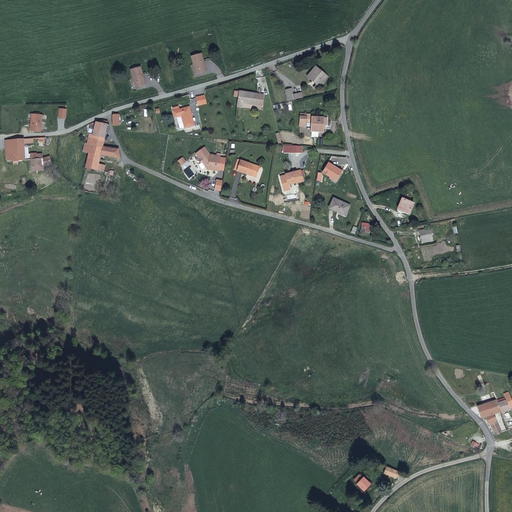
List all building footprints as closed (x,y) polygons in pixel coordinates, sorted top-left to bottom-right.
[(207,71),(202,54),(192,56),(196,74),(207,71)] [(146,85),(141,67),(131,70),(136,88),(146,85)] [(316,67),(308,77),(321,88),(329,78),(316,67)] [(292,89),(286,91),(289,102),(301,99),(300,94),(294,95),(292,89)] [(261,94),(235,91),(234,97),(239,97),(238,107),(242,108),(243,102),(252,103),(252,104),(260,105),(262,105),(264,95),(261,94)] [(207,104),(205,96),(197,98),(199,106),(207,104)] [(193,122),(193,119),(190,107),(180,110),(179,107),(173,109),(176,119),(177,118),(182,117),(185,128),(195,126),(193,122)] [(32,114),(30,131),(41,132),(43,115),(32,114)] [(311,117),(311,115),(305,114),(305,117),(300,117),(300,126),(306,126),(307,123),(307,117),(311,117)] [(312,118),(312,123),(312,132),(323,132),(324,129),(324,126),(324,118),(312,118)] [(107,125),(108,122),(101,121),(101,124),(96,123),(93,136),(90,135),(88,144),(86,143),(83,152),(89,154),(86,167),(97,170),(99,164),(101,155),(120,158),(119,149),(102,147),(108,125),(107,125)] [(34,143),(34,139),(6,141),(7,160),(12,161),(14,162),(16,162),(19,161),(25,161),(24,144),(34,143)] [(212,169),(219,170),(221,157),(210,155),(205,147),(196,153),(201,160),(203,162),(208,169),(212,170),(212,169)] [(53,164),(50,156),(43,159),(31,160),(32,171),(44,170),(44,166),(53,164)] [(238,171),(247,174),(248,173),(257,176),(260,167),(241,161),(239,166),(236,165),(235,169),(238,171)] [(337,182),(343,170),(328,162),(322,173),(337,182)] [(106,166),(99,164),(97,170),(104,172),(106,166)] [(304,181),(301,170),(295,172),(293,172),(286,174),(286,175),(281,177),(285,191),(290,190),(289,185),(288,183),(299,180),(299,182),(304,181)] [(398,208),(405,212),(409,214),(414,203),(409,201),(411,198),(403,195),(398,208)] [(334,199),(329,209),(346,216),(350,206),(334,199)] [(374,225),(363,223),(362,231),(373,233),(374,225)] [(432,228),(419,231),(421,244),(433,241),(432,235),(433,234),(432,228)] [(496,400),(477,406),(481,418),(486,417),(490,424),(496,421),(493,414),(501,412),(510,409),(511,407),(511,401),(511,398),(506,400),(498,403),(497,400),(496,400)] [(490,424),(495,434),(501,432),(496,421),(490,424)] [(396,479),(399,471),(386,466),(383,474),(396,479)] [(361,474),(354,480),(358,484),(357,484),(364,491),(370,484),(364,478),(363,478),(362,477),(363,476),(361,474)]
